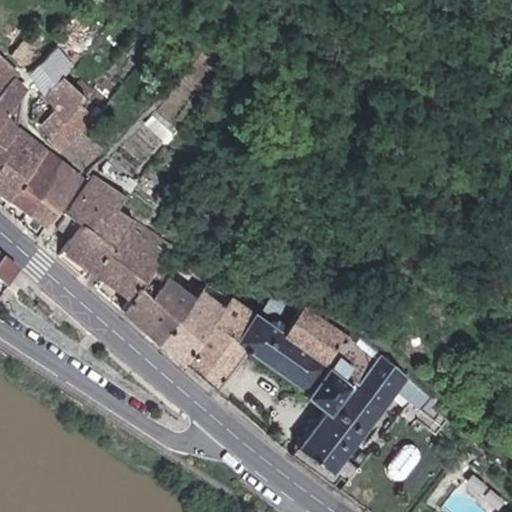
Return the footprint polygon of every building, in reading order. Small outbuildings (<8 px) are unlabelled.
[(30,33),(13,50),(27,64),(44,48),(30,33)] [(56,107),(46,119),(51,130),(76,106),(88,93),(66,75),(78,67),(61,44),(31,70),(56,107)] [(20,70),(0,51),(0,93),(17,73),(20,70)] [(17,73),(0,93),(0,158),(7,150),(3,147),(21,124),(8,112),(31,85),(17,73)] [(76,106),(51,130),(87,170),(106,146),(86,128),(76,106)] [(7,150),(0,158),(0,189),(12,199),(51,145),(21,124),(3,147),(7,150)] [(51,145),(12,199),(30,212),(67,161),(51,145)] [(67,161),(30,212),(45,225),(79,183),(81,172),(67,161)] [(97,271),(134,217),(117,207),(127,196),(98,174),(71,210),(84,221),(64,247),(97,271)] [(205,221),(224,198),(206,184),(187,207),(205,221)] [(97,271),(132,298),(161,257),(171,242),(134,217),(97,271)] [(0,294),(19,271),(0,255),(0,294)] [(124,309),(150,330),(165,309),(149,296),(177,267),(161,257),(132,298),(124,309)] [(150,330),(187,361),(226,306),(203,288),(210,281),(182,261),(177,267),(149,296),(165,309),(150,330)] [(283,330),(298,306),(280,293),(263,316),(283,330)] [(226,306),(187,361),(218,388),(247,348),(309,391),(306,394),(327,410),(299,444),(332,471),(397,390),(419,409),(429,395),(371,345),(366,351),(298,306),(283,330),(263,316),(235,294),(226,306)]
